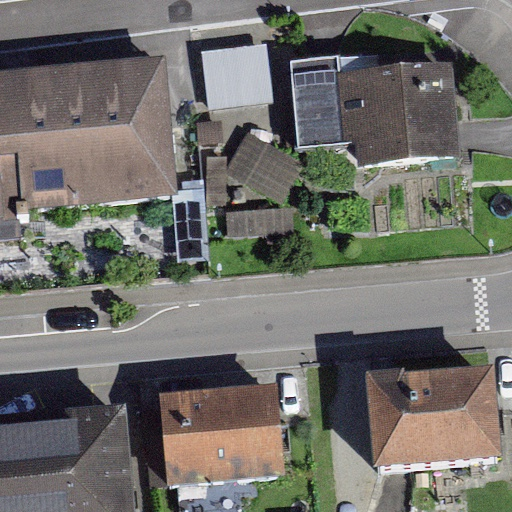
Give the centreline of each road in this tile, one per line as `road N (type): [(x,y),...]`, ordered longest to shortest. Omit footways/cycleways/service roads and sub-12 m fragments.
road 1 (residential): [(511,300),(0,345)]
road 2 (residential): [(197,0),(0,25)]
